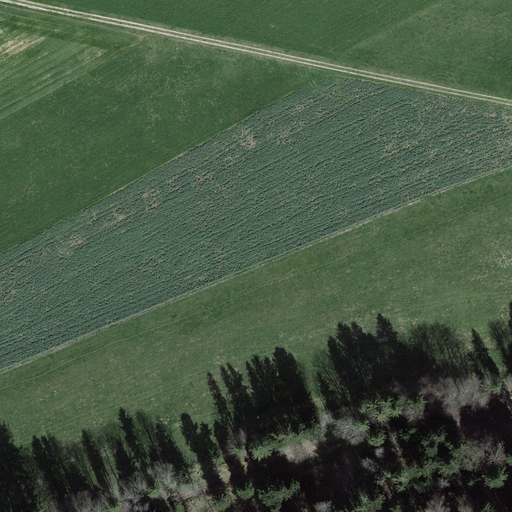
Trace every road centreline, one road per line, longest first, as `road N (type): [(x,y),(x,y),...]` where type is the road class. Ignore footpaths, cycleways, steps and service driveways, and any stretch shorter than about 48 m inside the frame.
road 1 (track): [(511,104),(2,0)]
road 2 (track): [(149,511),(389,423),(511,416)]
